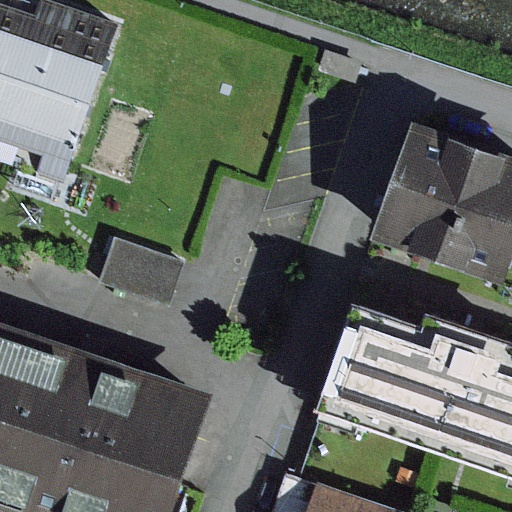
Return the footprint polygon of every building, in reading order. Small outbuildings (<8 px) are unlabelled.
[(117,30),(31,0),(0,0),(0,167),(61,188),(117,30)] [(511,260),(511,163),(411,128),(369,246),(501,291),(511,260)] [(186,268),(114,243),(98,287),(171,312),(186,268)] [(418,338),(349,312),(313,419),(511,486),(511,355),(422,325),(418,338)] [(172,511),(209,402),(0,331),(0,511),(172,511)] [(390,511),(288,478),(276,511),(390,511)]
